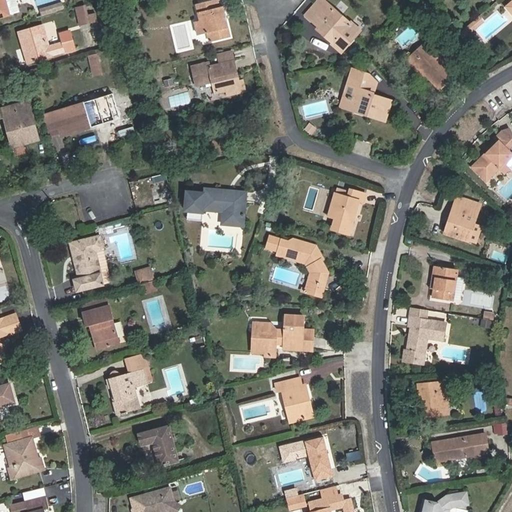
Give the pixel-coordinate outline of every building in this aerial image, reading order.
[(0,0),(0,17),(18,12),(14,0),(0,0)] [(202,11),(198,12),(200,21),(197,21),(196,25),(197,33),(200,34),(208,33),(210,41),(230,37),(221,0),(212,0),(200,3),(202,11)] [(316,0),(304,14),(309,19),(319,8),(317,6),(322,0),(316,0)] [(319,8),(309,19),(317,26),(316,28),(342,52),(356,36),(346,27),(349,24),(323,0),(322,0),(317,6),(319,8)] [(55,10),(54,5),(40,9),(41,14),(55,10)] [(84,8),(76,10),(80,24),(88,22),(86,15),(84,8)] [(94,13),(86,15),(88,22),(96,21),(94,13)] [(359,33),(349,24),(346,27),(356,36),(359,33)] [(26,45),(30,62),(50,56),(50,54),(65,50),(66,52),(74,50),(69,31),(60,33),(63,42),(48,46),(42,25),(18,32),(21,47),(26,45)] [(323,49),(327,45),(314,36),(311,40),(323,49)] [(432,49),(438,45),(431,37),(424,43),(428,47),(413,60),(426,74),(439,89),(455,75),(439,57),(432,49)] [(422,77),(426,74),(413,60),(428,47),(424,43),(406,60),(422,77)] [(26,63),(30,62),(26,45),(21,47),(26,63)] [(444,52),(438,45),(432,49),(439,57),(444,52)] [(100,74),(97,59),(89,61),(93,76),(100,74)] [(209,63),(192,67),(196,86),(212,82),(215,93),(227,91),(228,95),(246,91),(243,80),(239,81),(234,61),(210,67),(209,63)] [(478,75),(481,78),(488,74),(484,69),(478,75)] [(355,88),(348,109),(363,114),(364,112),(369,114),(369,115),(385,121),(392,101),(373,95),(377,84),(368,74),(353,70),(348,85),(355,88)] [(341,106),(348,109),(355,88),(348,85),(341,106)] [(99,98),(91,101),(97,124),(106,121),(99,98)] [(11,147),(22,144),(38,139),(28,101),(0,108),(0,116),(0,117),(3,117),(6,116),(9,127),(6,128),(11,147)] [(97,124),(91,101),(54,111),(61,134),(97,124)] [(61,134),(54,111),(43,115),(50,137),(61,134)] [(120,136),(135,132),(134,125),(118,130),(120,136)] [(504,163),(509,168),(511,170),(511,169),(511,151),(508,148),(511,144),(511,134),(509,129),(502,132),(495,138),(498,141),(471,167),(485,181),(499,168),(504,163)] [(25,153),(22,144),(11,147),(14,156),(25,153)] [(504,173),(509,168),(504,163),(499,168),(504,173)] [(337,187),(336,192),(348,196),(349,191),(337,187)] [(246,192),(205,188),(203,209),(222,211),(221,224),(243,226),(246,192)] [(348,196),(336,192),(328,216),(335,218),(332,229),(349,234),(359,201),(364,202),(366,194),(350,189),(349,191),(348,196)] [(456,195),(454,201),(469,206),(471,200),(456,195)] [(452,218),(447,234),(467,241),(480,203),(471,200),(469,206),(454,201),(449,217),(452,218)] [(444,233),(447,234),(452,218),(449,217),(444,233)] [(94,251),(103,249),(100,235),(70,242),(78,279),(74,280),(76,290),(102,284),(94,251)] [(321,260),(313,245),(294,239),(288,242),(282,240),(281,241),(270,238),(267,248),(278,251),(277,255),(281,253),(286,254),(288,257),(306,263),(311,272),(306,288),(305,292),(321,296),(328,273),(321,260)] [(317,246),(313,245),(321,260),(324,259),(317,246)] [(111,282),(103,249),(94,251),(102,284),(111,282)] [(436,277),(434,289),(433,298),(454,301),(458,270),(434,266),(432,276),(436,277)] [(149,288),(147,282),(153,280),(150,268),(135,271),(138,284),(140,290),(149,288)] [(141,294),(156,291),(156,290),(153,280),(147,282),(149,288),(140,290),(141,294)] [(96,349),(118,344),(109,306),(82,312),(86,325),(90,324),(96,349)] [(485,312),(484,319),(494,321),(495,314),(485,312)] [(4,318),(9,334),(20,330),(15,314),(4,318)] [(264,346),(264,355),(276,356),(277,342),(282,342),(282,349),(312,350),(313,331),(302,330),(303,317),(284,316),(283,330),(276,331),(271,322),(253,322),(252,341),(259,341),(264,346)] [(423,364),(428,338),(444,341),(447,323),(411,317),(409,325),(412,326),(415,326),(414,332),(410,335),(408,350),(405,349),(404,360),(423,364)] [(0,337),(9,334),(4,318),(0,319),(0,358),(5,357),(0,342),(0,337)] [(251,355),(264,355),(264,346),(259,341),(252,341),(251,355)] [(125,358),(129,373),(144,370),(146,383),(151,382),(146,355),(125,358)] [(144,370),(129,373),(119,375),(118,372),(117,371),(115,370),(114,370),(112,370),(111,371),(110,372),(109,373),(109,375),(110,377),(107,378),(109,388),(111,387),(114,401),(112,402),(114,414),(138,409),(134,387),(147,384),(146,383),(144,370)] [(282,390),(290,423),(313,417),(306,384),(302,385),(300,378),(275,384),(277,391),(282,390)] [(441,383),(420,384),(422,416),(444,415),(441,383)] [(0,404),(13,401),(9,384),(0,386),(0,404)] [(37,425),(19,430),(22,440),(4,446),(11,468),(14,467),(17,477),(37,471),(33,460),(37,459),(31,437),(40,435),(37,425)] [(158,466),(178,461),(168,425),(137,433),(140,445),(152,442),(158,466)] [(485,434),(432,443),(435,462),(474,455),(475,457),(489,455),(487,444),(485,434)] [(323,437),(305,441),(313,473),(315,480),(315,481),(333,476),(323,437)] [(303,440),(279,446),(283,462),(307,456),(303,440)] [(40,458),(37,459),(33,460),(37,471),(43,470),(40,458)] [(11,479),(17,477),(14,467),(11,468),(8,469),(11,479)] [(153,511),(168,508),(173,500),(170,486),(131,496),(134,505),(132,506),(133,511),(135,511),(153,511)] [(338,495),(336,486),(321,490),(323,499),(338,495)] [(306,505),(303,494),(288,498),(290,509),(306,505)] [(342,501),(341,494),(338,495),(323,499),(310,502),(311,511),(331,511),(331,509),(344,506),(345,511),(352,511),(355,511),(352,499),(342,501)] [(447,511),(451,509),(453,509),(467,506),(465,495),(445,499),(436,506),(424,503),(421,511),(447,511)] [(44,511),(44,509),(48,508),(46,496),(24,501),(26,511),(44,511)] [(173,500),(168,508),(173,511),(179,503),(173,500)]
